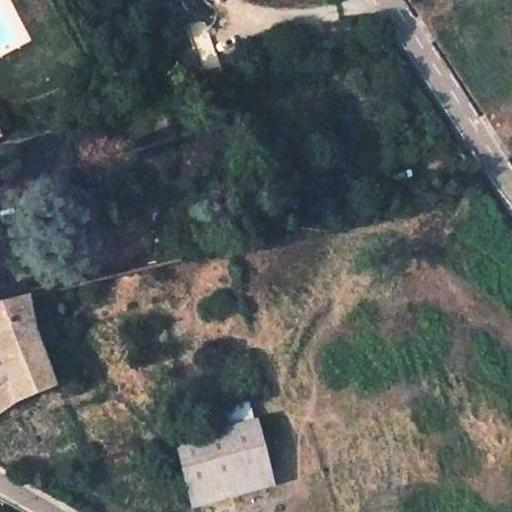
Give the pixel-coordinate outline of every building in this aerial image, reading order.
[(358,177),(352,178),(359,204),(364,203),(358,177)] [(359,204),(352,178),(322,185),(328,212),(359,204)] [(18,403),(56,388),(35,335),(28,298),(0,305),(0,362),(9,382),(18,403)] [(0,414),(1,417),(18,403),(9,382),(0,388),(0,414)] [(229,426),(182,440),(198,495),(275,472),(259,417),(254,418),(250,400),(224,406),(229,426)]
